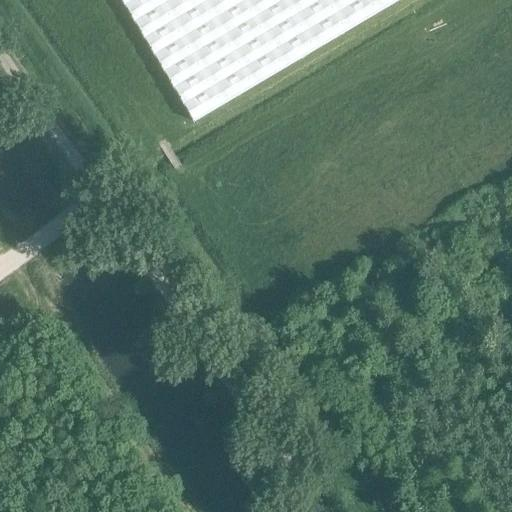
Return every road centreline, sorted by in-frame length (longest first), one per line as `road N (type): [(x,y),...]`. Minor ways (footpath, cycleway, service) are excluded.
road 1 (unclassified): [(320,511),(0,52)]
road 2 (track): [(0,267),(100,196)]
